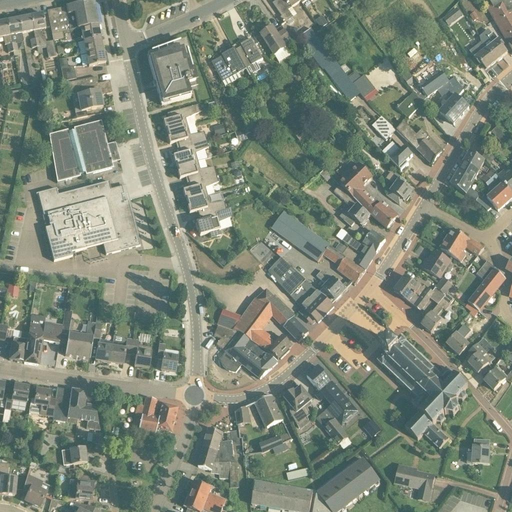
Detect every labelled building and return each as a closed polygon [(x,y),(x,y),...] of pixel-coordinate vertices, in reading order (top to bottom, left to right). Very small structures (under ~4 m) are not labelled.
[(301,3),(299,0),(279,0),(273,5),(282,18),(281,19),(285,25),(293,19),(288,11),(301,3)] [(481,0),(511,51),(511,11),(505,0),(501,0),(492,6),(488,0),(481,0)] [(511,0),(488,0),(492,6),(501,0),(505,0),(511,11),(511,0)] [(62,34),(81,30),(98,27),(98,26),(97,26),(93,6),(85,8),(84,5),(47,12),(52,36),(62,34)] [(479,19),(475,13),(470,16),(474,22),(479,19)] [(35,40),(37,49),(43,47),(40,31),(45,30),(42,15),(30,18),(33,33),(35,40)] [(447,16),(442,20),(448,27),(452,24),(447,16)] [(328,25),(322,17),(315,22),(321,30),(328,25)] [(22,35),(33,33),(30,18),(19,20),(22,35)] [(10,37),(22,35),(19,20),(7,22),(10,37)] [(11,45),(10,37),(7,22),(0,23),(0,39),(3,39),(4,46),(6,46),(8,54),(13,53),(11,45)] [(287,50),(294,46),(282,26),(281,27),(282,27),(275,32),(273,29),(261,37),(269,49),(268,49),(274,58),(287,50)] [(81,30),(83,43),(100,40),(98,27),(81,30)] [(344,96),(356,88),(347,79),(313,31),(300,39),(344,96)] [(486,50),(488,49),(496,63),(507,55),(502,48),(504,47),(499,41),(493,34),(492,35),(488,31),(480,38),(481,43),(486,50)] [(62,34),(52,36),(53,42),(63,40),(62,34)] [(83,43),(86,56),(103,52),(100,40),(83,43)] [(236,52),(246,70),(263,61),(252,41),(241,47),(242,48),(236,52)] [(46,43),(45,43),(46,50),(48,59),(56,58),(53,42),(46,43)] [(152,84),(154,88),(155,88),(161,107),(191,99),(188,88),(197,86),(187,52),(188,52),(185,42),(179,44),(179,43),(151,54),(147,56),(149,61),(148,61),(154,83),(152,84)] [(488,49),(486,50),(480,55),(475,48),(470,53),(475,59),(475,60),(480,66),(481,65),(487,71),(496,63),(488,49)] [(246,70),(236,52),(235,50),(222,57),(223,59),(213,64),(212,64),(223,84),(239,75),(247,71),(246,70)] [(103,52),(86,56),(80,57),(82,68),(88,67),(89,69),(105,65),(105,66),(106,66),(103,52)] [(437,66),(416,81),(429,100),(440,92),(444,99),(441,102),(445,105),(442,107),(445,110),(440,114),(454,127),(455,126),(455,125),(468,111),(469,110),(456,98),(457,97),(440,72),(441,72),(437,66)] [(73,68),(61,71),(63,83),(76,80),(73,68)] [(347,79),(356,88),(361,94),(365,99),(376,91),(359,70),(347,79)] [(44,89),(59,86),(59,83),(46,85),(44,72),(41,72),(44,89)] [(409,86),(414,82),(408,72),(402,76),(409,86)] [(21,80),(22,87),(30,86),(29,78),(21,80)] [(87,118),(86,112),(102,109),(100,97),(112,94),(111,94),(109,84),(109,83),(98,85),(96,79),(69,84),(76,120),(87,118)] [(408,120),(419,109),(408,99),(397,110),(408,120)] [(200,105),(186,109),(167,115),(167,116),(170,115),(171,120),(163,123),(165,130),(166,129),(167,134),(187,128),(185,120),(202,113),(200,105)] [(74,133),(68,134),(79,176),(85,175),(86,177),(113,170),(111,163),(113,163),(112,162),(118,160),(119,163),(120,163),(116,149),(114,149),(113,145),(115,145),(115,144),(107,146),(101,123),(74,131),(74,133)] [(377,123),(372,128),(386,142),(391,137),(377,123)] [(302,135),(308,130),(303,124),(292,134),(300,143),(305,138),(302,135)] [(396,132),(408,145),(432,167),(442,155),(430,142),(432,141),(424,133),(418,140),(412,133),(404,124),(396,132)] [(223,134),(221,127),(215,129),(217,136),(223,134)] [(177,150),(206,142),(204,134),(190,136),(187,128),(167,134),(169,138),(167,139),(169,146),(178,143),(179,149),(177,149),(177,150)] [(491,133),(502,145),(507,140),(497,128),(491,133)] [(245,131),(235,134),(238,143),(247,141),(246,136),(245,132),(245,131)] [(68,132),(49,137),(57,184),(80,179),(79,176),(68,134),(68,132)] [(360,132),(352,139),(356,143),(365,137),(360,132)] [(208,149),(206,142),(177,150),(179,150),(181,155),(173,157),(175,164),(176,164),(177,168),(197,163),(195,155),(208,149)] [(392,144),(393,146),(384,154),(383,153),(382,154),(383,155),(391,164),(400,173),(408,166),(406,164),(413,158),(404,149),(400,152),(392,144)] [(464,163),(480,172),(485,162),(470,153),(464,163)] [(200,171),(197,163),(177,168),(179,173),(177,173),(179,180),(187,178),(189,183),(187,184),(216,176),(214,169),(200,171)] [(474,182),(480,172),(464,163),(458,173),(474,182)] [(355,201),(363,193),(360,190),(362,188),(363,189),(372,180),(359,167),(352,174),(355,178),(348,185),(346,182),(340,187),(355,201)] [(332,178),(325,170),(320,174),(327,183),(332,178)] [(487,176),(492,181),(495,177),(491,172),(487,176)] [(511,172),(507,177),(504,173),(497,179),(502,185),(511,195),(511,194),(511,172)] [(407,203),(413,194),(414,193),(405,187),(407,185),(392,173),(387,180),(396,187),(387,198),(399,207),(403,202),(405,203),(406,202),(407,203)] [(492,209),(480,197),(480,195),(470,189),(474,182),(458,173),(450,186),(476,203),(484,209),(487,213),(492,209)] [(216,176),(187,184),(187,185),(189,184),(191,190),(183,192),(185,199),(186,198),(187,203),(207,197),(205,189),(218,183),(216,176)] [(492,181),(487,176),(483,179),(487,185),(492,181)] [(261,182),(263,183),(264,189),(263,191),(268,194),(274,184),(264,178),(261,182)] [(128,202),(124,204),(122,197),(124,196),(122,188),(111,191),(109,183),(58,196),(56,190),(38,195),(43,217),(47,216),(50,229),(45,230),(54,263),(72,258),(71,254),(103,246),(106,257),(140,248),(128,202)] [(511,195),(502,185),(488,199),(489,203),(498,213),(511,200),(511,195)] [(371,217),(355,201),(340,187),(340,188),(339,187),(333,193),(349,207),(339,219),(351,229),(356,223),(362,228),(364,227),(365,226),(367,224),(366,223),(371,217)] [(375,205),(363,193),(355,201),(371,217),(387,231),(398,219),(386,208),(385,209),(377,203),(375,205)] [(199,218),(226,211),(223,203),(210,205),(207,197),(187,203),(189,208),(187,208),(189,215),(197,213),(199,218)] [(231,210),(226,212),(226,211),(199,218),(199,219),(202,218),(203,223),(195,226),(197,233),(198,232),(200,237),(209,235),(211,239),(220,236),(219,232),(220,232),(218,224),(232,218),(231,210)] [(286,215),(284,213),(271,230),(319,264),(325,256),(341,268),(338,272),(357,285),(365,274),(314,237),(286,215)] [(372,232),(363,245),(366,248),(376,255),(386,242),(372,232)] [(478,258),(484,251),(454,232),(441,251),(458,263),(466,250),(478,258)] [(366,248),(363,245),(363,246),(348,235),(342,242),(356,252),(360,247),(365,250),(360,258),(347,249),(340,244),(335,251),(351,263),(365,272),(376,255),(366,248)] [(441,281),(446,273),(448,274),(450,273),(452,270),(452,267),(450,266),(451,264),(435,254),(427,266),(425,265),(422,269),(441,281)] [(307,313),(318,325),(334,309),(332,307),(319,294),(280,260),(277,264),(271,271),(269,274),(302,311),(304,309),(307,313)] [(476,276),(485,283),(494,272),(495,270),(487,263),(476,276)] [(495,271),(494,272),(486,283),(468,305),(479,313),(505,280),(495,271)] [(327,285),(319,294),(332,307),(346,292),(330,277),(328,279),(322,273),(317,278),(323,284),(325,283),(327,285)] [(405,278),(394,293),(420,313),(430,300),(438,306),(448,295),(453,288),(443,280),(432,294),(424,288),(423,289),(414,282),(413,284),(405,278)] [(8,296),(18,297),(19,287),(9,286),(8,296)] [(244,320),(234,334),(270,355),(277,360),(278,361),(279,360),(281,361),(290,352),(289,351),(292,347),(285,340),(282,340),(274,347),(268,340),(270,338),(261,333),(272,318),(299,344),(309,335),(293,319),(284,327),(272,315),(271,316),(264,308),(273,299),(267,292),(253,307),(244,320)] [(55,305),(65,305),(65,295),(55,294),(55,305)] [(421,327),(431,335),(442,323),(436,318),(443,310),(446,312),(455,300),(448,295),(438,306),(421,327)] [(90,361),(93,340),(72,336),(74,323),(70,322),(72,314),(65,313),(63,327),(62,335),(68,336),(65,358),(90,361)] [(38,366),(43,343),(59,346),(61,335),(62,335),(63,327),(44,324),(44,328),(30,325),(23,365),(24,365),(36,367),(38,366)] [(95,324),(93,339),(100,340),(102,326),(95,324)] [(218,328),(217,330),(215,338),(221,341),(217,346),(225,353),(220,362),(220,363),(221,365),(222,366),(223,368),(224,369),(225,370),(227,371),(228,372),(230,373),(232,374),(234,374),(236,374),(242,367),(260,380),(259,380),(260,381),(278,364),(277,364),(268,357),(270,355),(234,334),(218,328)] [(447,346),(459,358),(469,347),(463,341),(469,334),(464,329),(457,335),(447,346)] [(128,336),(127,341),(126,341),(126,346),(112,344),(109,364),(123,367),(124,355),(130,356),(133,342),(133,337),(128,336)] [(418,442),(424,436),(440,451),(449,441),(434,426),(436,424),(440,425),(441,426),(442,426),(442,425),(444,422),(445,422),(446,421),(444,421),(445,416),(446,416),(453,417),(454,419),(455,418),(454,417),(459,412),(460,412),(461,411),(459,411),(457,404),(458,403),(457,402),(458,401),(462,402),(463,403),(464,403),(463,402),(466,399),(467,399),(467,398),(466,398),(465,394),(468,390),(454,377),(454,378),(447,371),(446,371),(442,367),(438,371),(439,371),(437,373),(434,371),(435,369),(434,369),(433,370),(427,364),(429,362),(421,355),(419,357),(413,351),(415,350),(414,349),(413,350),(406,344),(407,343),(401,338),(394,346),(391,343),(390,341),(390,342),(389,341),(380,351),(381,351),(380,352),(382,353),(382,352),(385,355),(377,363),(383,368),(383,367),(390,374),(389,375),(390,376),(391,375),(397,380),(395,382),(403,389),(405,388),(411,393),(410,395),(411,395),(411,394),(415,398),(414,399),(410,403),(413,406),(412,407),(418,413),(411,421),(413,422),(405,430),(418,442)] [(25,342),(21,341),(13,339),(12,346),(9,362),(14,363),(16,364),(21,365),(25,342)] [(151,355),(152,349),(138,347),(139,343),(133,342),(130,356),(136,357),(134,368),(148,371),(151,355)] [(95,362),(109,364),(112,344),(111,349),(98,347),(95,362)] [(156,361),(162,361),(161,372),(175,375),(177,359),(164,357),(165,347),(159,346),(156,361)] [(484,353),(478,346),(469,354),(474,360),(468,365),(478,376),(489,365),(483,359),(486,356),(483,353),(484,353)] [(511,355),(508,352),(503,358),(511,363),(511,355)] [(494,370),(495,371),(484,382),(494,392),(508,380),(502,374),(502,373),(496,367),(494,370)] [(312,375),(307,379),(320,393),(332,407),(327,411),(337,422),(341,427),(357,413),(319,369),(314,373),(312,374),(312,375)] [(7,397),(4,412),(3,424),(8,425),(12,403),(26,405),(29,389),(14,387),(13,398),(7,397)] [(284,399),(290,407),(288,408),(290,412),(290,413),(297,427),(298,427),(301,432),(310,424),(307,419),(311,415),(307,410),(312,406),(311,403),(312,402),(301,389),(292,396),(291,394),(284,399)] [(55,402),(52,419),(52,421),(75,425),(76,420),(82,421),(84,407),(86,398),(86,397),(87,397),(86,397),(84,393),(83,393),(83,394),(57,390),(55,402)] [(36,391),(35,401),(31,401),(28,416),(52,419),(55,402),(49,401),(50,393),(36,391)] [(283,423),(276,407),(272,398),(256,405),(267,429),(283,423)] [(142,416),(139,428),(135,427),(134,432),(162,437),(163,433),(171,435),(177,410),(162,406),(159,420),(152,419),(156,402),(147,400),(142,416)] [(85,430),(100,432),(94,409),(84,407),(82,421),(86,422),(85,430)] [(236,414),(238,427),(251,425),(247,409),(236,414)] [(224,429),(232,427),(231,420),(222,422),(224,429)] [(348,440),(337,422),(326,432),(339,447),(348,440)] [(381,432),(373,422),(364,429),(373,439),(381,432)] [(361,428),(357,432),(367,442),(372,438),(361,428)] [(222,435),(209,430),(204,449),(214,452),(210,472),(211,472),(217,476),(220,476),(219,480),(230,481),(230,490),(239,490),(238,477),(237,465),(234,459),(233,448),(243,447),(242,441),(240,441),(238,432),(222,435)] [(92,436),(91,444),(103,448),(104,448),(101,436),(92,436)] [(280,438),(259,446),(263,456),(273,452),(275,457),(288,451),(286,445),(283,446),(280,438)] [(474,449),(473,453),(473,457),(473,466),(489,467),(490,450),(489,450),(490,443),(474,442),(474,449)] [(214,452),(204,449),(198,469),(210,472),(214,452)] [(85,450),(70,452),(72,467),(87,464),(85,450)] [(316,497),(315,501),(321,502),(319,511),(341,511),(346,509),(353,504),(357,501),(364,496),(368,492),(375,487),(379,484),(380,483),(363,461),(358,466),(316,497)] [(0,464),(0,479),(1,479),(0,487),(0,496),(14,497),(16,480),(7,480),(9,466),(0,464)] [(395,485),(419,491),(417,502),(429,505),(435,478),(424,476),(411,473),(412,471),(399,468),(395,485)] [(310,470),(286,476),(288,482),(311,477),(310,470)] [(25,503),(39,509),(49,488),(43,485),(43,483),(30,477),(23,492),(29,495),(25,503)] [(79,483),(77,483),(75,502),(91,503),(93,484),(89,484),(79,483)] [(190,497),(223,509),(226,502),(210,495),(212,490),(195,484),(195,485),(193,485),(191,492),(192,493),(190,497)] [(256,486),(252,507),(261,508),(261,506),(267,507),(266,509),(275,511),(275,508),(281,509),(280,511),(281,511),(289,511),(290,511),(295,511),(294,511),(310,511),(313,495),(256,486)] [(450,511),(457,500),(447,495),(439,511),(450,511)] [(206,511),(222,511),(223,509),(190,497),(189,501),(187,500),(185,507),(186,508),(185,509),(188,510),(186,511),(203,511),(204,511),(206,511)] [(319,511),(321,502),(315,501),(313,511),(319,511)]
